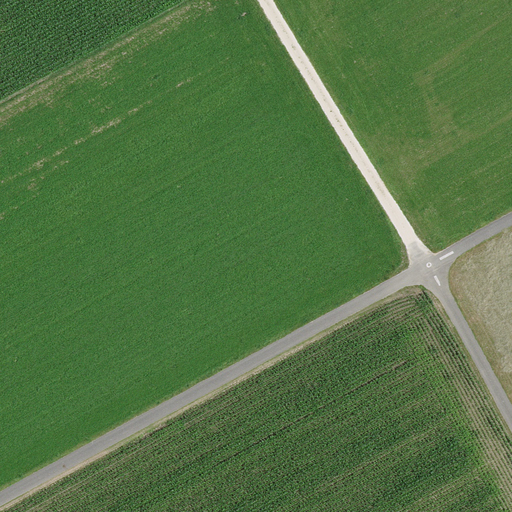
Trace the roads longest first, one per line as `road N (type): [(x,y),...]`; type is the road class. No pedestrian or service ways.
road 1 (track): [(0,497),(511,216)]
road 2 (track): [(262,0),(511,425)]
